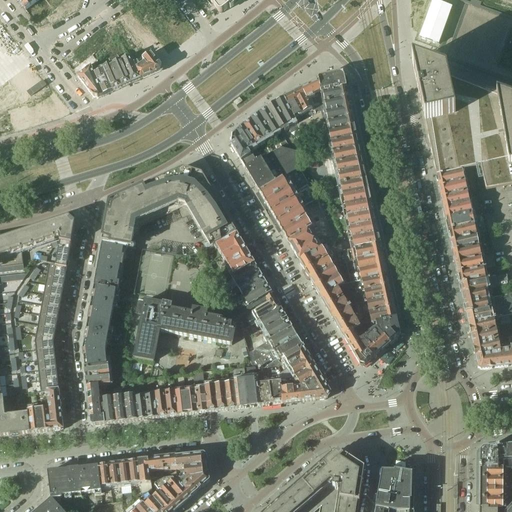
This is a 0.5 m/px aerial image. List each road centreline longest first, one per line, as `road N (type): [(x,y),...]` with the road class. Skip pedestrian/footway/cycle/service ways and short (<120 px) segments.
road 1 (tertiary): [(459,373),(378,0)]
road 2 (tertiary): [(320,22),(349,52),(363,83),(425,369)]
road 3 (residential): [(351,407),(191,126)]
road 4 (residential): [(83,451),(70,348),(96,187)]
road 5 (residential): [(231,482),(209,437),(83,451)]
road 6 (secondary): [(191,126),(320,22)]
road 7 (residential): [(351,407),(303,422),(231,482)]
road 8 (residential): [(242,511),(319,445),(338,440)]
